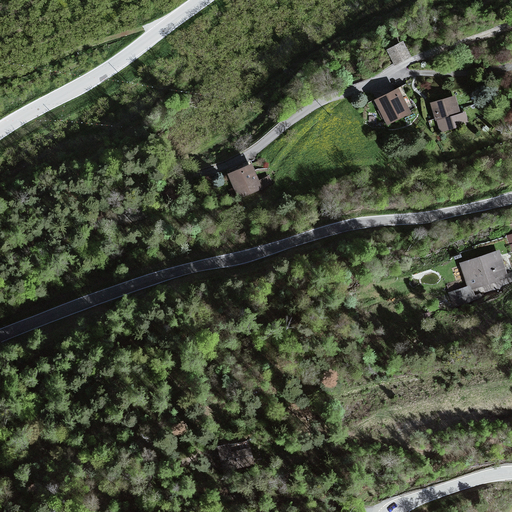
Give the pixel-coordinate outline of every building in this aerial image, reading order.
[(404,37),(386,45),(396,65),(413,56),(404,37)] [(417,113),(393,88),(371,102),(393,128),(417,113)] [(454,96),(428,102),(442,135),(475,126),(468,114),(461,115),(454,96)] [(251,164),(227,178),(242,205),(267,191),(251,164)] [(511,232),(502,234),(505,248),(511,247),(511,232)] [(497,250),(459,264),(474,295),(511,280),(497,250)] [(217,471),(184,482),(193,505),(224,493),(217,471)]
